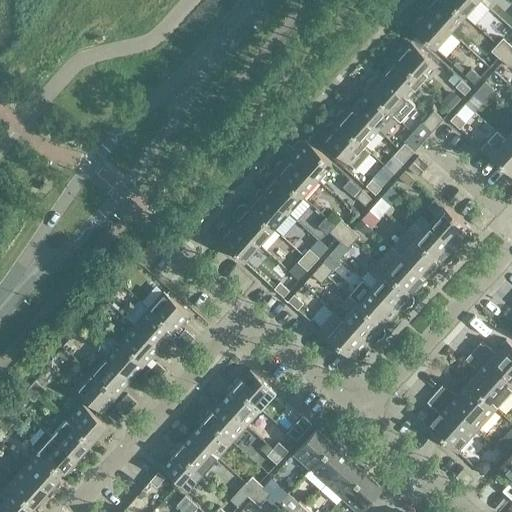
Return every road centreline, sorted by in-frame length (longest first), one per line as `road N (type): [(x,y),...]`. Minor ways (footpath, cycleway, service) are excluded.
road 1 (secondary): [(0,318),(121,194),(218,58),(271,0)]
road 2 (secondary): [(251,0),(89,167),(0,296)]
road 3 (residential): [(69,511),(252,321)]
road 4 (residential): [(361,417),(511,250)]
road 5 (residential): [(361,417),(252,321)]
road 6 (residential): [(252,321),(157,230)]
